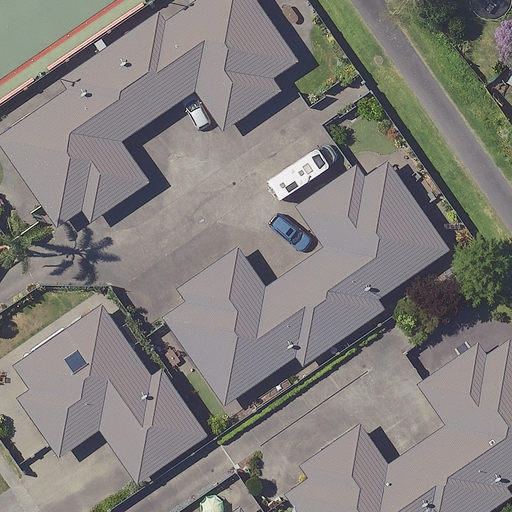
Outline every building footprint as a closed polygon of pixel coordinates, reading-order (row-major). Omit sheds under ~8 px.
[(299,61),(257,0),(179,0),(68,74),(76,86),(0,136),(0,140),(58,228),(78,215),(84,224),(152,179),(125,139),(197,91),(223,130),(279,92),(271,79),(299,61)] [(447,252),(383,157),(302,211),(326,248),(267,288),(240,246),(158,301),(226,404),(298,356),(303,364),(381,312),(374,301),(447,252)] [(204,435),(104,300),(16,366),(32,388),(18,398),(62,457),(100,429),(141,483),(204,435)] [(291,511),(486,511),(511,494),(511,490),(509,485),(511,482),(511,337),(506,329),(422,388),(446,422),(389,463),(361,424),(311,459),(317,467),(286,489),(298,507),(291,511)] [(256,511),(248,500),(230,511),(256,511)]
